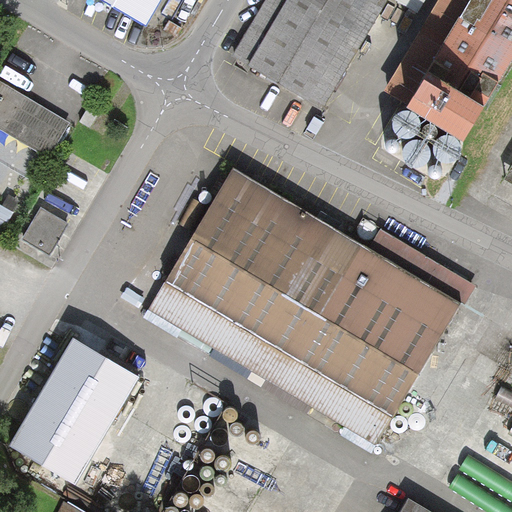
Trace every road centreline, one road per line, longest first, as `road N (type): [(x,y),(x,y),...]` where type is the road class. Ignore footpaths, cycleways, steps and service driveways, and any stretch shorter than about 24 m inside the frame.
road 1 (residential): [(511,262),(177,93)]
road 2 (residential): [(0,394),(177,93)]
road 3 (residential): [(20,0),(177,93)]
